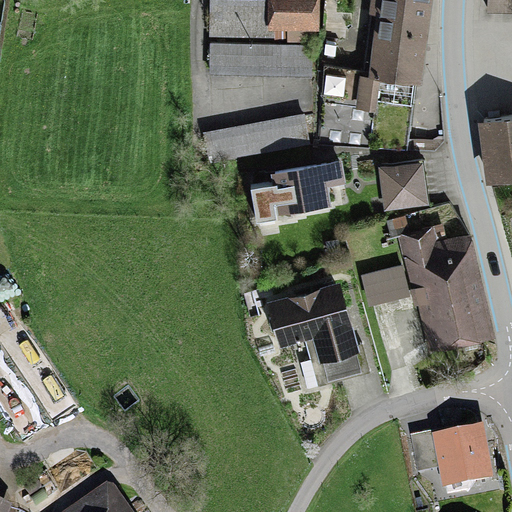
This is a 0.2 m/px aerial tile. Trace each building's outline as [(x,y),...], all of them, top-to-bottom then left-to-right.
[(312,40),(312,0),(275,0),(275,21),(289,21),(289,40),(312,40)] [(427,0),(372,0),(363,69),(362,69),(358,105),(352,147),(408,150),(427,0)] [(274,3),(211,2),(211,33),(274,34),(274,3)] [(211,70),(312,73),(312,44),(211,42),(211,70)] [(358,105),(362,69),(324,64),(318,145),(352,147),(358,105)] [(511,177),(511,114),(479,119),(487,181),(511,177)] [(305,115),(205,134),(211,162),(310,143),(305,115)] [(428,203),(429,203),(423,158),(381,164),(387,209),(428,203)] [(325,183),(344,180),(340,161),(276,171),(277,180),(252,184),(255,204),(281,200),(282,210),(328,202),(325,183)] [(404,239),(419,302),(420,301),(429,339),(440,337),(481,327),(483,337),(493,333),(470,235),(469,235),(436,243),(433,232),(404,239)] [(408,291),(402,265),(363,275),(369,300),(408,291)] [(281,331),(284,339),(305,333),(312,358),(305,360),(303,363),(309,386),(319,383),(319,384),(370,370),(363,342),(353,345),(347,322),(347,321),(338,286),(274,303),(276,311),(274,312),(270,318),(273,328),(279,332),(281,331)] [(437,439),(446,486),(457,484),(468,491),(476,480),(489,477),(480,431),(437,439)] [(131,511),(114,487),(78,511),(131,511)]
